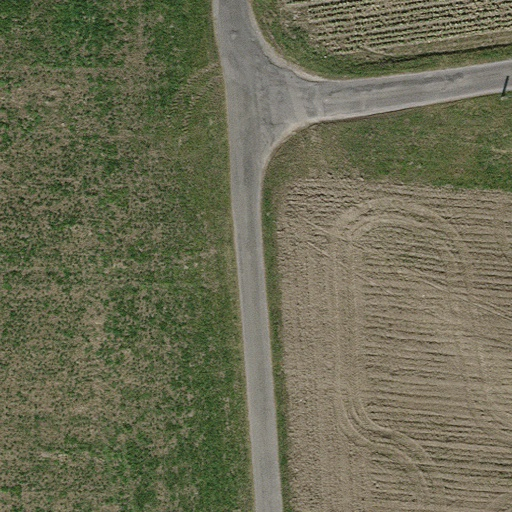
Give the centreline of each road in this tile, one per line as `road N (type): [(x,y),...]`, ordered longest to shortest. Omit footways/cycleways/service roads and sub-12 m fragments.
road 1 (track): [(240,0),(266,511)]
road 2 (track): [(249,110),(511,70)]
